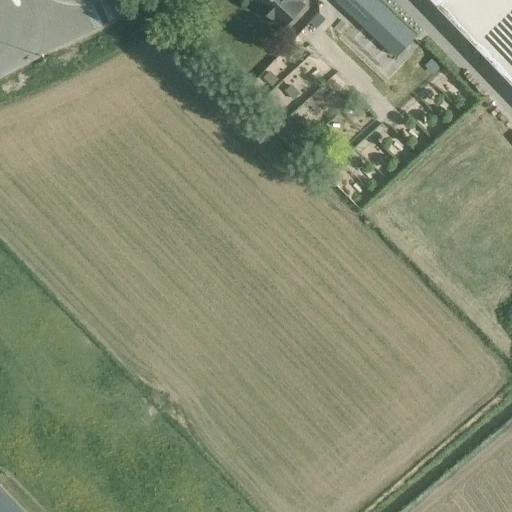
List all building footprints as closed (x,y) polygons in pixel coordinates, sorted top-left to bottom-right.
[(305,3),(302,1),(303,0),(254,0),(283,27),(305,3)] [(378,0),(336,0),(397,57),(416,36),(378,0)] [(511,0),(432,0),(511,83),(511,0)] [(385,70),(375,82),(394,99),(404,87),(385,70)] [(336,128),(352,145),(380,120),(363,102),(336,128)] [(23,511),(0,487),(0,511),(23,511)]
